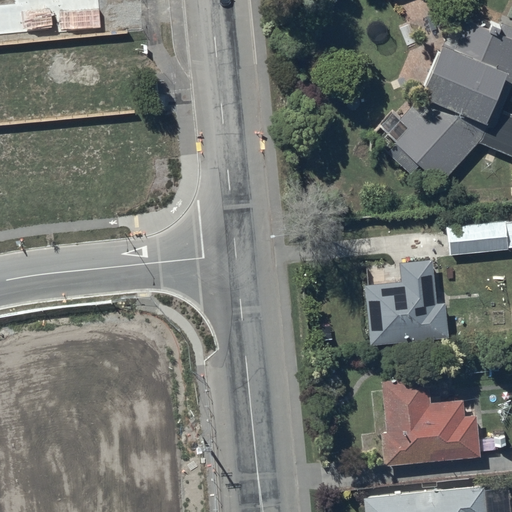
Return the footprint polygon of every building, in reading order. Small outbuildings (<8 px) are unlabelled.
[(15,0),(16,4),(0,5),(0,33),(57,29),(58,32),(100,28),(97,0),(15,0)] [(511,110),(501,106),(511,78),(511,22),(479,8),(475,18),(456,10),(444,38),(438,35),(417,88),(426,91),(423,103),(409,95),(396,112),(390,108),(369,135),(429,189),(476,138),(511,152),(511,110)] [(511,217),(445,222),(447,250),(511,243),(511,217)] [(399,263),(402,282),(364,286),(370,346),(449,339),(445,303),(437,304),(432,260),(399,263)] [(381,380),(384,426),(379,427),(381,459),(480,452),(476,406),(462,407),(461,394),(427,397),(425,377),(381,380)] [(484,511),(482,480),(361,491),(362,511),(484,511)]
